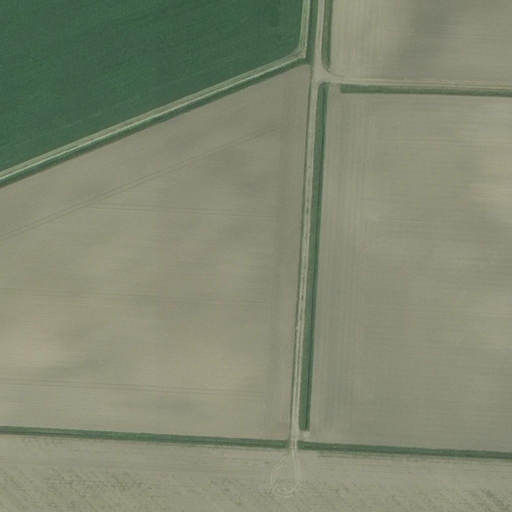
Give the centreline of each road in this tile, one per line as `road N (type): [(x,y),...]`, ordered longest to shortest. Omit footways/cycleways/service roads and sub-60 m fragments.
road 1 (track): [(321,0),(292,439)]
road 2 (track): [(316,79),(511,88)]
